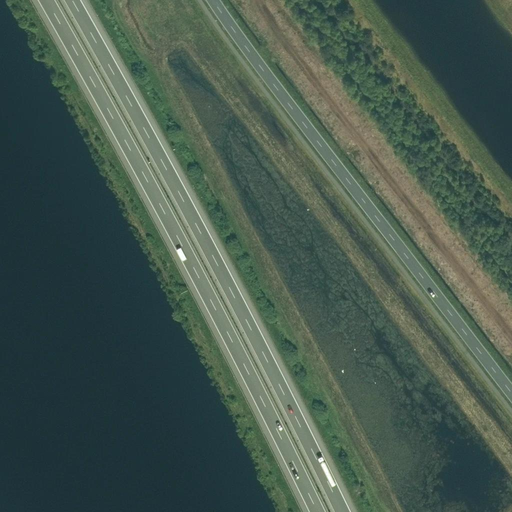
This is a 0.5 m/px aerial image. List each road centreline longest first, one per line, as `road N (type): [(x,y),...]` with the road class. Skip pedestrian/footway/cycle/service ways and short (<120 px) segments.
road 1 (motorway): [(46,0),(188,255),(317,511)]
road 2 (motorway): [(342,511),(72,0)]
road 3 (tertiary): [(511,394),(213,0)]
